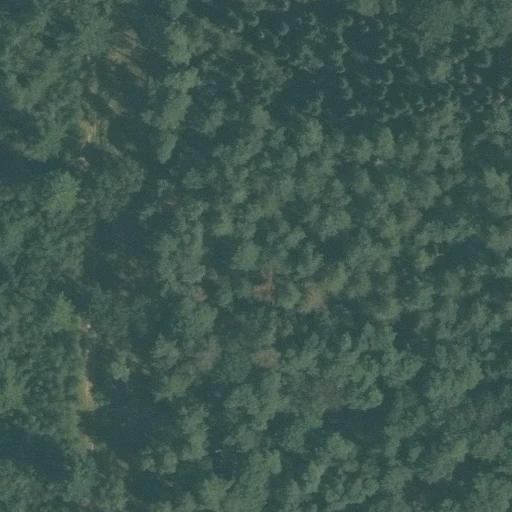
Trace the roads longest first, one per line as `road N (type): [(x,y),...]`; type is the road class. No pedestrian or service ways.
road 1 (track): [(86,511),(96,0)]
road 2 (track): [(511,25),(270,0)]
